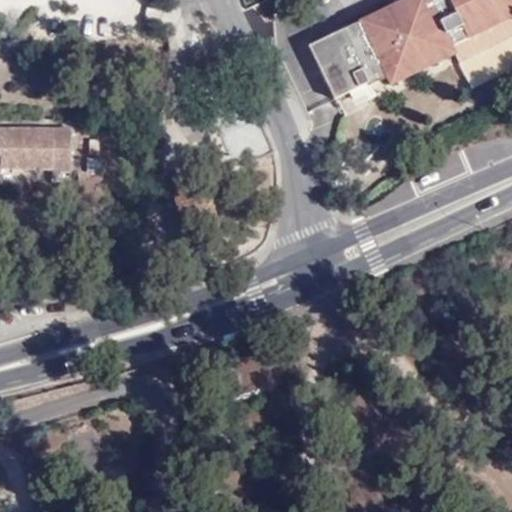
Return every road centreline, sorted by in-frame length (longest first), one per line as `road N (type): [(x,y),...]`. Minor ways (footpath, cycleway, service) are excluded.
road 1 (residential): [(232,0),(297,174),(312,253)]
road 2 (secondary): [(511,168),(312,253)]
road 3 (secondary): [(322,281),(511,193)]
road 4 (residential): [(141,511),(174,318)]
road 5 (secondary): [(0,366),(174,318)]
road 6 (secondary): [(174,318),(322,281)]
road 7 (secondary): [(312,253),(174,318)]
road 8 (unknown): [(244,33),(98,0)]
